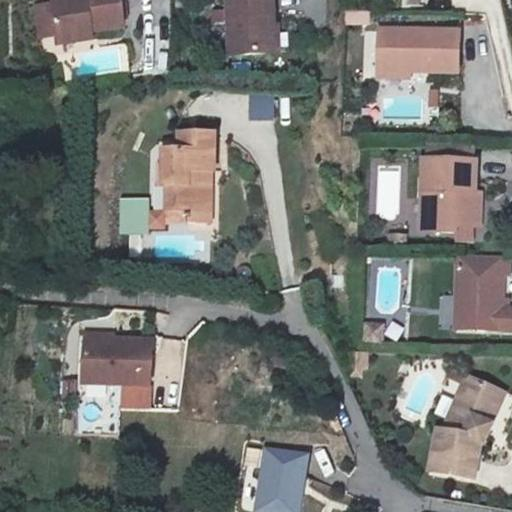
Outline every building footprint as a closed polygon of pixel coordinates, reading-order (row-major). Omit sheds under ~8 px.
[(40,0),(42,36),(78,33),(77,29),(112,28),(110,0),(40,0)] [(263,50),(259,0),(214,0),(217,53),(263,50)] [(372,30),(371,68),(406,69),(452,70),(453,30),(372,30)] [(406,69),(371,68),(371,78),(406,79),(406,69)] [(249,93),(249,120),(274,121),(274,94),(249,93)] [(438,94),(429,94),(428,108),(437,109),(438,94)] [(153,150),(152,176),(152,186),(159,185),(159,207),(180,208),(180,222),(203,223),(204,186),(195,185),(195,171),(204,172),(205,135),(168,134),(167,150),(153,150)] [(422,158),(473,157),(473,143),(422,144),(422,158)] [(474,223),(474,190),(473,157),(422,158),(422,232),(455,233),(455,241),(475,240),(474,223)] [(204,186),(204,172),(195,171),(195,185),(204,186)] [(483,191),(474,190),(474,223),(481,224),(483,191)] [(159,222),(180,222),(180,208),(159,207),(159,222)] [(460,326),(502,326),(502,296),(502,268),(509,268),(510,255),(461,254),(460,326)] [(364,341),(384,342),(385,322),(364,322),(364,341)] [(77,333),(73,377),(141,383),(144,339),(77,333)] [(293,363),(264,357),(260,377),(289,383),(293,363)] [(487,416),(500,385),(473,371),(448,428),(440,427),(435,469),(479,474),(483,438),(488,440),(496,421),(487,416)] [(487,416),(496,421),(510,389),(500,385),(487,416)] [(309,452),(266,445),(256,510),(271,511),(292,511),(298,478),(305,478),(309,452)]
